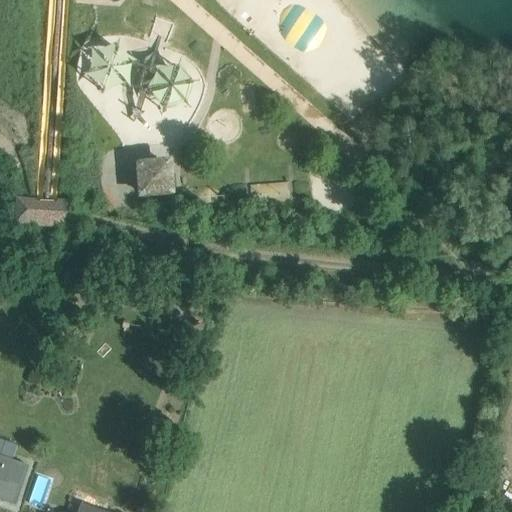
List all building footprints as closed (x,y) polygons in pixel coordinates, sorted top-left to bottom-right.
[(135,127),(144,129),(151,130),(166,119),(187,116),(195,92),(177,75),(155,75),(154,65),(162,37),(159,36),(151,65),(148,71),(142,68),(128,63),(119,51),(97,61),(86,82),(103,104),(121,111),(135,127)] [(149,200),(149,195),(170,193),(167,165),(140,168),(142,201),(149,200)] [(252,183),(251,200),(287,202),(288,184),(252,183)] [(94,194),(111,217),(122,209),(105,186),(94,194)] [(66,203),(56,202),(55,206),(52,206),(39,205),(36,205),(36,201),(32,201),(26,200),(15,199),(12,229),(63,233),(66,203)] [(153,446),(145,448),(141,454),(146,465),(155,466),(161,460),(160,452),(153,446)] [(29,466),(11,461),(9,467),(0,464),(0,500),(15,506),(29,466)]
